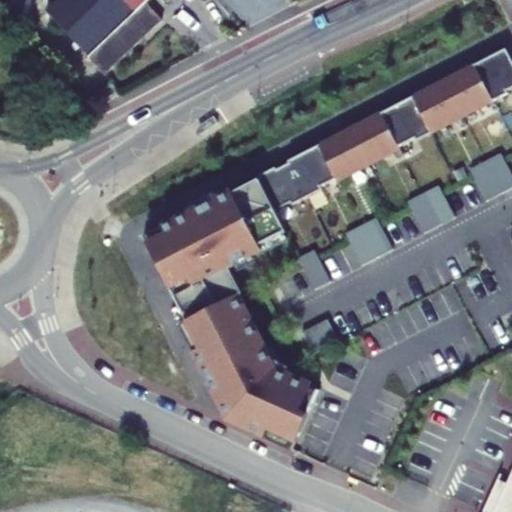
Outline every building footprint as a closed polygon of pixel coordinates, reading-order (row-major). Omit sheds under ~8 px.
[(58,0),(43,14),(105,79),(161,26),(141,7),(147,0),(58,0)] [(474,66),(476,68),(493,102),(509,95),(507,92),(511,89),(511,60),(506,50),(487,59),(474,66)] [(474,66),(462,73),(463,75),(476,68),(474,66)] [(462,73),(444,82),(461,116),(477,108),(478,110),(493,102),(476,68),(463,75),(462,73)] [(427,93),(414,100),(432,134),(447,126),(446,124),(461,116),(444,82),(426,91),(427,93)] [(426,91),(413,98),(414,100),(427,93),(426,91)] [(401,104),(382,114),(399,148),(416,139),(417,142),(432,134),(414,100),(413,98),(401,104)] [(364,126),(352,133),(369,167),(384,159),(383,156),(399,148),(382,114),(363,124),(364,126)] [(363,124),(350,130),(352,133),(364,126),(363,124)] [(350,130),(338,137),(339,139),(352,133),(350,130)] [(338,137),(320,146),(337,180),(353,172),(354,175),(369,167),(352,133),(339,139),(338,137)] [(303,158),(290,164),(308,198),(323,191),(322,188),(337,180),(320,146),(302,155),(303,158)] [(302,155),(289,162),(290,164),(303,158),(302,155)] [(486,163),(502,194),(511,188),(511,175),(501,155),(486,163)] [(289,162),(258,178),(259,181),(275,212),(292,204),(293,206),(308,198),(290,164),(289,162)] [(470,171),(487,202),(502,194),(486,163),(470,171)] [(180,307),(172,311),(229,420),(293,450),(321,391),(277,371),(238,296),(235,297),(223,273),(264,252),(261,246),(286,233),(275,212),(259,181),(233,194),(232,192),(144,237),(175,297),(179,295),(184,305),(180,307)] [(424,195),(440,226),(455,218),(439,187),(424,195)] [(408,203),(424,234),(440,226),(424,195),(408,203)] [(362,227),(378,258),(393,250),(377,219),(362,227)] [(346,235),(363,266),(378,258),(362,227),(346,235)] [(299,259),(316,290),(331,282),(315,251),(299,259)] [(307,329),(316,350),(341,339),(332,318),(307,329)] [(511,511),(511,474),(494,511),(511,511)]
